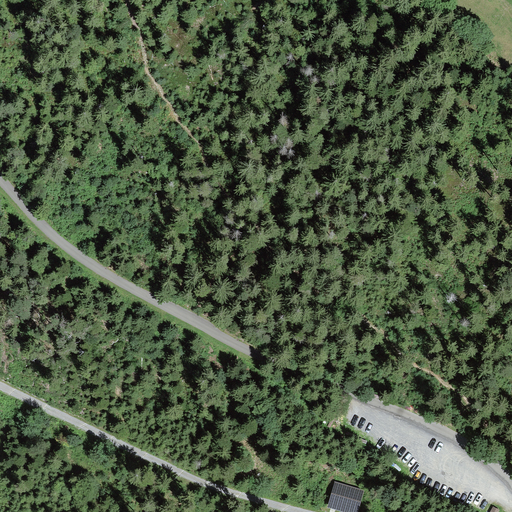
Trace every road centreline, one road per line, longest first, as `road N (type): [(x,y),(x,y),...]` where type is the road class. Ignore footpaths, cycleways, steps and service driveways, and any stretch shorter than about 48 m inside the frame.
road 1 (unclassified): [(0,180),(55,238),(113,278),(249,352),(440,430),(511,481)]
road 2 (track): [(0,386),(168,468),(298,511)]
